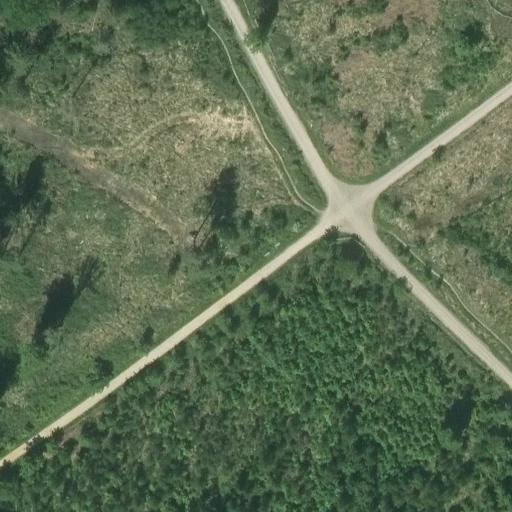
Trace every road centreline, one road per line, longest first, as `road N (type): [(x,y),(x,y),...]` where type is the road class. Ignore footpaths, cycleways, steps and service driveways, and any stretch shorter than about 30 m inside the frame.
road 1 (track): [(0,469),(348,210)]
road 2 (track): [(348,210),(321,181),(219,0)]
road 3 (track): [(511,383),(374,248),(348,210)]
road 4 (track): [(348,210),(511,89)]
